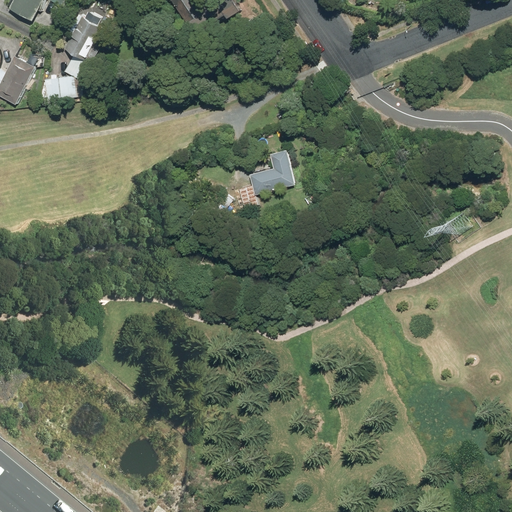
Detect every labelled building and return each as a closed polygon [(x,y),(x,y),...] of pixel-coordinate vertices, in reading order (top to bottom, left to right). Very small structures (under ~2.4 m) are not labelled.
[(14,0),(11,7),(35,19),(44,0),(14,0)] [(231,0),(176,0),(201,36),(239,11),(231,0)] [(82,13),(65,48),(90,60),(97,45),(111,52),(120,31),(82,13)] [(48,72),(50,97),(80,95),(79,78),(83,81),(92,66),(75,56),(66,71),(74,75),(60,76),(59,71),(48,72)] [(0,91),(0,94),(19,103),(36,67),(16,57),(0,91)] [(280,166),(256,172),(262,193),(301,182),(292,149),(276,153),(280,166)] [(226,212),(236,199),(226,190),(228,187),(220,181),(213,191),(219,196),(214,203),(226,212)]
